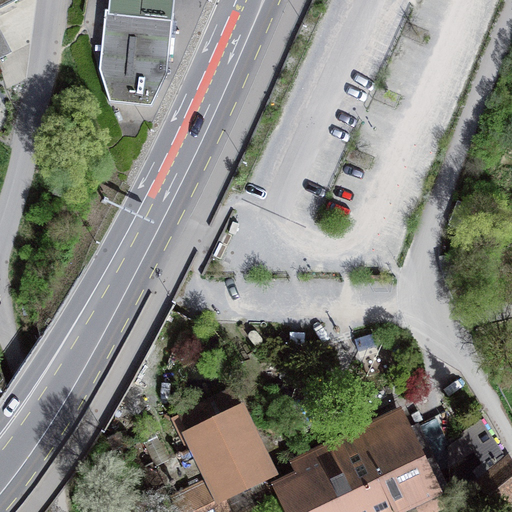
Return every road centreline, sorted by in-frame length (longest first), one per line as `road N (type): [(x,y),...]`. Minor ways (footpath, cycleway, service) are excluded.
road 1 (unclassified): [(511,0),(419,295),(426,321),(511,433)]
road 2 (secondary): [(0,485),(56,408),(178,190)]
road 3 (motorway): [(178,190),(89,282),(0,420)]
road 4 (residential): [(0,238),(47,54),(51,0)]
road 5 (track): [(0,316),(60,511)]
road 6 (secondary): [(257,16),(178,190)]
